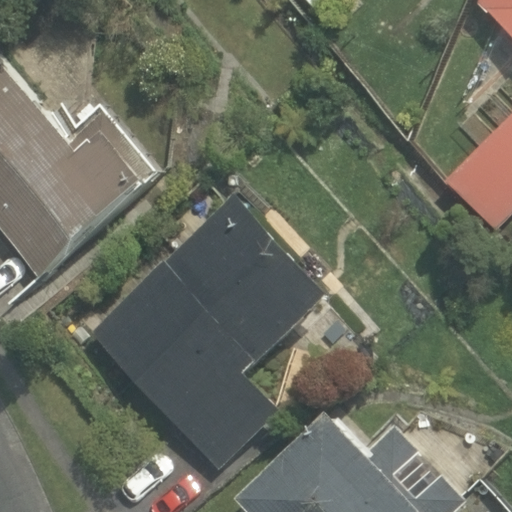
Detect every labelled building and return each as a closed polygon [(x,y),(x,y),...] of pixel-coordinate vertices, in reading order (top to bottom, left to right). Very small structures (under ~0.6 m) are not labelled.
[(308,0),(316,9),(327,0),(308,0)] [(511,128),(456,183),(504,232),(511,223),(511,0),(487,0),(487,2),(511,27),(511,128)] [(0,226),(1,225),(49,279),(167,175),(114,115),(87,140),(4,46),(0,50),(0,226)] [(391,204),(414,188),(400,167),(376,184),(391,204)] [(103,334),(227,470),(292,411),(258,374),(344,296),(254,197),(103,334)] [(465,511),(475,504),(401,427),(374,453),(338,415),(249,500),(260,511),(465,511)]
